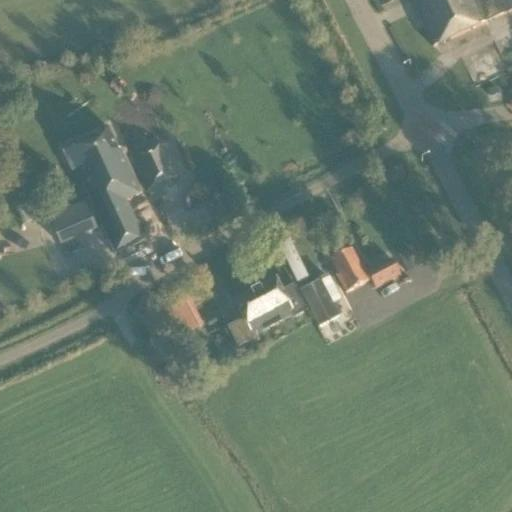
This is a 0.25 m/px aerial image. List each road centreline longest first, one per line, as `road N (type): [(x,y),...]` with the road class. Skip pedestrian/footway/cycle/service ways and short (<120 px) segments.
road 1 (unclassified): [(0,362),(424,131)]
road 2 (tertiary): [(511,299),(424,131)]
road 3 (tertiary): [(424,131),(355,0)]
